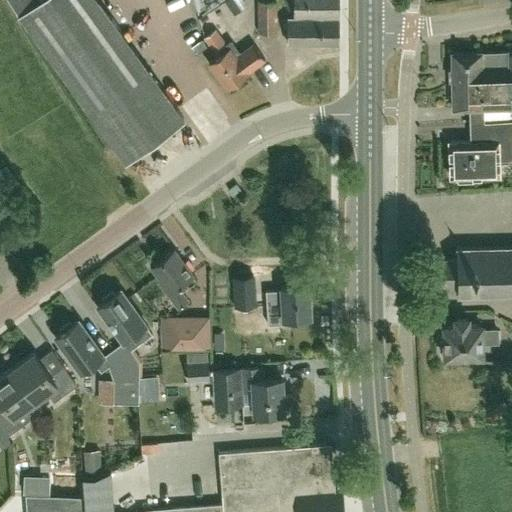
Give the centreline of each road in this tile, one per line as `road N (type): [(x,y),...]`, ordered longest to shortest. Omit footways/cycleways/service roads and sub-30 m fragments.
road 1 (unclassified): [(0,316),(255,132),(369,110)]
road 2 (secondary): [(386,511),(369,304),(369,110)]
road 3 (unclassified): [(369,26),(511,13)]
